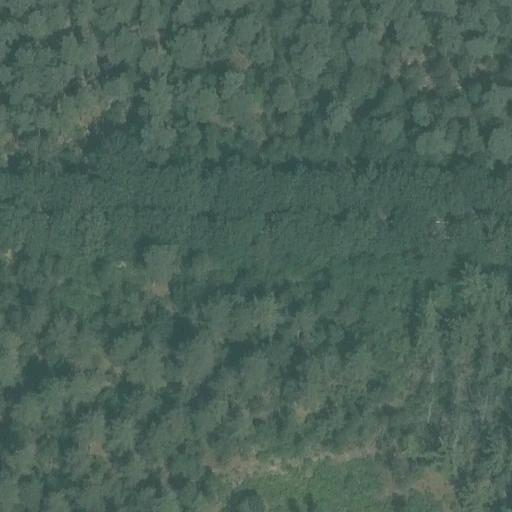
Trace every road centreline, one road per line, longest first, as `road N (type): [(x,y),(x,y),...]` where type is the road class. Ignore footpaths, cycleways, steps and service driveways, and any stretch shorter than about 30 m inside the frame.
road 1 (tertiary): [(0,220),(511,226)]
road 2 (track): [(0,183),(511,188)]
